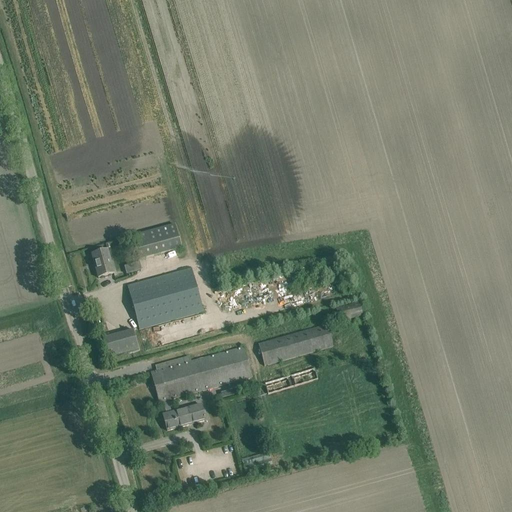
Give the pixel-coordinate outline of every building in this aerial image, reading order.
[(182,248),(175,225),(132,237),(138,260),(182,248)] [(108,250),(101,252),(92,254),(98,278),(108,275),(114,274),(108,250)] [(127,274),(125,265),(116,268),(119,276),(127,274)] [(203,312),(191,268),(127,286),(139,330),(203,312)] [(363,317),(359,303),(335,310),(339,323),(363,317)] [(258,344),(265,367),(333,347),(327,325),(258,344)] [(133,330),(112,336),(102,339),(108,358),(139,349),(133,330)] [(156,371),(151,373),(159,403),(251,377),(243,348),(191,362),(189,357),(155,366),(156,371)] [(317,378),(314,367),(264,382),(267,392),(317,378)] [(201,405),(172,412),(162,416),(167,432),(206,422),(201,405)] [(242,460),(245,473),(272,465),(268,453),(242,460)]
